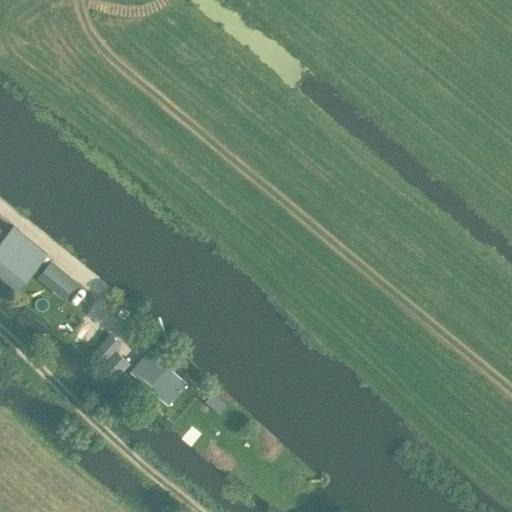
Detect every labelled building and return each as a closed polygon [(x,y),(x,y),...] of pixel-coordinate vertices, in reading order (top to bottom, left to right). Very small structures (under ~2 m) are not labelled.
[(0,229),(0,271),(15,284),(44,250),(12,225),(6,234),(0,229)] [(51,260),(38,275),(61,295),(73,280),(51,260)] [(109,332),(93,350),(104,360),(97,367),(114,381),(131,362),(116,350),(122,344),(109,332)] [(151,349),(131,370),(169,405),(188,383),(151,349)] [(213,392),(206,400),(219,412),(226,403),(213,392)]
